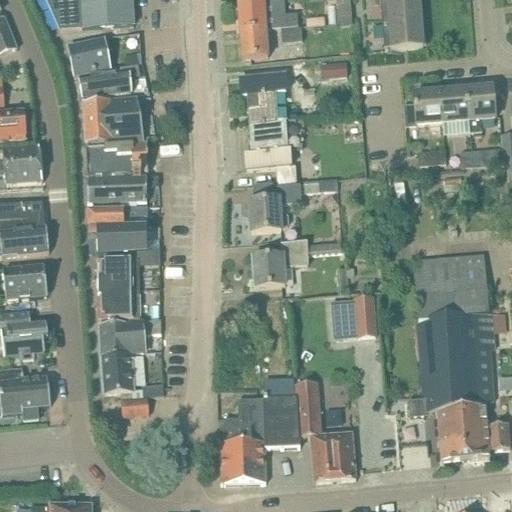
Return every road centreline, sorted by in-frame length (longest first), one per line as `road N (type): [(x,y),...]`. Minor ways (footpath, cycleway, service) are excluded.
road 1 (residential): [(35,0),(74,105),(99,429),(113,439),(190,436)]
road 2 (unclassified): [(81,448),(47,108),(8,0)]
road 3 (residential): [(193,0),(204,170),(190,436)]
road 4 (residential): [(270,511),(511,484)]
